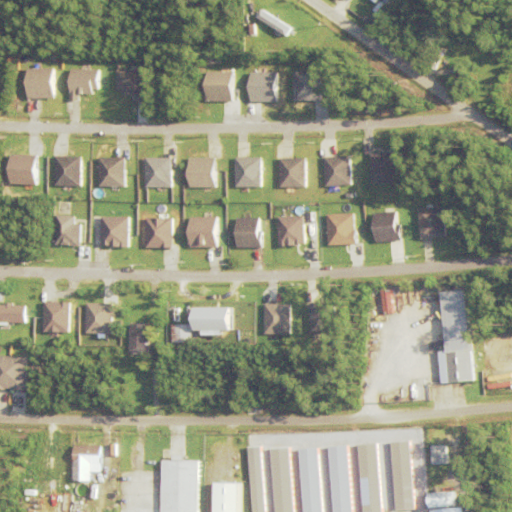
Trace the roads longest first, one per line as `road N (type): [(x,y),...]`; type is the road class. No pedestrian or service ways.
road 1 (residential): [(0,419),(294,424),(511,409)]
road 2 (residential): [(0,272),(253,277),(511,262)]
road 3 (residential): [(0,127),(339,132),(473,114)]
road 4 (residential): [(511,142),(313,0)]
